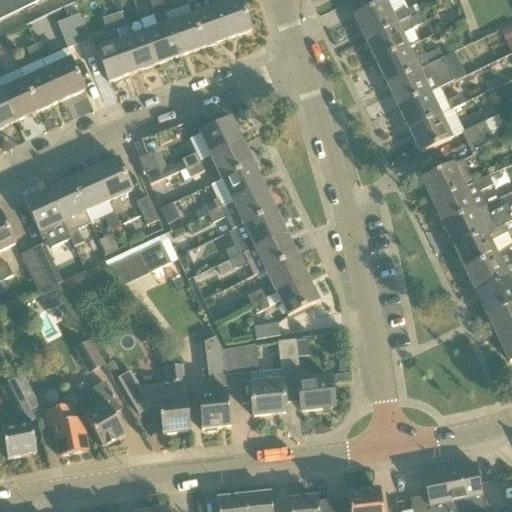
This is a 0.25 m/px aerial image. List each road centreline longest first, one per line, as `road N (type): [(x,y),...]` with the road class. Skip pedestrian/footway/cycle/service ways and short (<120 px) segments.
road 1 (residential): [(391,451),(357,250),(302,67)]
road 2 (tertiary): [(0,504),(391,451)]
road 3 (residential): [(0,185),(114,132),(302,67)]
road 4 (tertiary): [(391,451),(511,423)]
